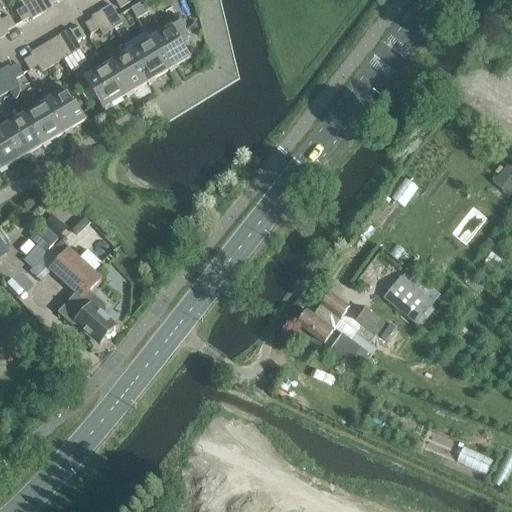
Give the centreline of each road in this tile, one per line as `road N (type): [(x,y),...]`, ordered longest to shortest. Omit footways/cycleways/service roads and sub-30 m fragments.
road 1 (secondary): [(175,330),(436,0)]
road 2 (secondary): [(175,330),(115,410),(19,511)]
road 3 (unclassified): [(236,373),(264,355),(301,288),(316,281),(366,299),(389,277)]
